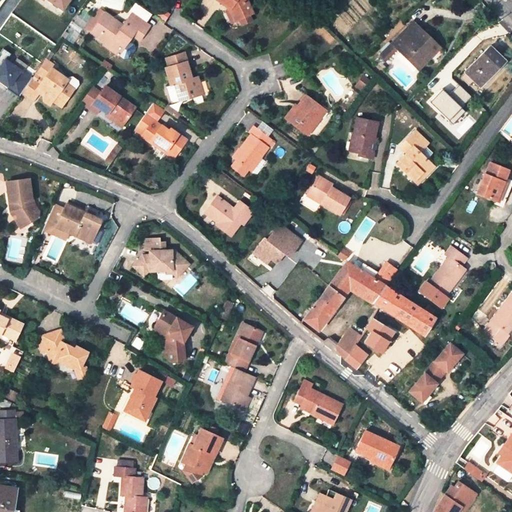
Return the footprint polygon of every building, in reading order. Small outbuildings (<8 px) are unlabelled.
[(122,9),(123,0),(99,0),(98,3),(122,9)] [(251,14),(244,0),(217,0),(227,7),(229,9),(235,21),(251,14)] [(330,0),(328,0),(312,12),(319,19),(332,4),(330,0)] [(235,21),(229,9),(227,7),(225,12),(231,23),(235,21)] [(103,42),(114,49),(122,38),(128,42),(132,35),(138,40),(148,26),(131,14),(122,26),(104,14),(91,32),(103,42)] [(495,24),(492,20),(482,31),(486,34),(495,24)] [(437,46),(412,23),(392,44),(400,52),(402,50),(419,68),(429,58),(427,56),(437,46)] [(118,55),(128,42),(122,38),(114,49),(103,42),(102,44),(118,55)] [(429,58),(439,48),(437,46),(427,56),(429,58)] [(465,72),(480,87),(504,61),(489,47),(465,72)] [(183,53),(166,59),(169,67),(186,62),(183,53)] [(451,59),(443,66),(453,76),(460,68),(451,59)] [(67,81),(53,72),(56,68),(44,60),(21,93),(27,97),(27,96),(33,100),(38,92),(40,90),(44,92),(42,95),(43,101),(49,105),(53,101),(57,95),(66,100),(73,90),(75,90),(78,85),(78,82),(72,78),(68,79),(67,81)] [(186,62),(169,67),(165,69),(170,86),(174,85),(177,92),(179,101),(202,94),(198,81),(192,82),(191,78),(186,62)] [(357,85),(363,90),(369,81),(363,77),(357,85)] [(99,95),(100,93),(92,86),(91,88),(99,95)] [(134,108),(104,87),(100,93),(99,95),(92,104),(100,110),(107,114),(122,125),(134,108)] [(92,104),(99,95),(91,88),(81,102),(96,113),(97,113),(100,110),(92,104)] [(53,101),(61,107),(66,100),(57,95),(53,101)] [(297,107),(294,111),(292,109),(285,118),(307,135),(320,118),(315,114),(320,107),(306,96),(297,107)] [(151,120),(155,123),(163,112),(153,105),(146,116),(151,120)] [(320,118),(325,111),(320,107),(315,114),(320,118)] [(122,125),(107,114),(105,117),(120,128),(122,125)] [(146,116),(134,132),(140,136),(151,120),(146,116)] [(374,138),(377,122),(356,118),(353,134),(356,134),(353,152),(358,153),(364,154),(363,158),(373,160),(374,154),(372,149),(373,145),(376,142),(377,138),(374,138)] [(155,123),(151,120),(140,136),(159,150),(162,147),(175,156),(186,140),(170,129),(169,132),(155,123)] [(250,171),(267,148),(265,146),(271,139),(253,126),(248,133),(250,135),(233,159),(236,161),(231,168),(243,177),(248,170),(250,171)] [(396,165),(414,181),(420,175),(424,178),(429,174),(434,168),(425,160),(418,154),(421,150),(428,144),(415,131),(400,147),(407,154),(396,165)] [(112,160),(120,147),(115,144),(107,156),(112,160)] [(418,154),(425,160),(428,157),(421,150),(418,154)] [(496,201),(504,182),(508,171),(490,164),(486,175),(484,174),(477,194),(496,201)] [(333,183),(319,175),(317,177),(331,186),(333,183)] [(420,175),(414,181),(418,185),(424,178),(420,175)] [(307,195),(339,214),(340,213),(345,217),(355,202),(349,198),(350,197),(331,186),(317,177),(307,195)] [(29,179),(6,182),(9,203),(11,202),(11,207),(9,212),(15,220),(18,218),(23,226),(36,218),(38,212),(33,204),(33,199),(31,199),(29,179)] [(499,202),(506,183),(504,182),(496,201),(499,202)] [(204,214),(217,224),(215,226),(230,236),(239,223),(243,218),(246,220),(252,212),(239,203),(233,209),(231,207),(229,209),(226,207),(227,205),(216,197),(204,214)] [(76,209),(65,204),(58,220),(54,227),(67,233),(90,243),(100,220),(84,213),(76,209)] [(54,227),(58,220),(49,216),(42,230),(64,240),(67,233),(54,227)] [(15,220),(20,228),(23,226),(18,218),(15,220)] [(286,256),(299,240),(276,223),(265,239),(262,238),(251,253),(261,260),(265,256),(269,258),(274,262),(281,253),(286,256)] [(172,269),(177,274),(187,263),(176,253),(173,253),(173,250),(167,250),(166,241),(162,241),(161,237),(146,238),(147,248),(151,248),(151,255),(144,255),(134,265),(144,275),(149,271),(172,269)] [(445,296),(456,281),(454,280),(457,277),(458,279),(465,270),(460,267),(466,259),(450,247),(444,255),(448,258),(429,284),(445,296)] [(371,304),(384,286),(395,271),(384,264),(377,274),(363,263),(358,270),(346,262),(328,286),(343,297),(349,290),(371,304)] [(327,317),(343,297),(328,286),(313,306),(327,317)] [(377,308),(370,320),(371,321),(366,329),(370,332),(363,344),(379,352),(400,320),(411,303),(384,286),(371,304),(374,306),(377,308)] [(511,294),(484,331),(477,340),(497,354),(503,346),(501,344),(508,335),(506,333),(511,325),(511,294)] [(232,303),(225,300),(218,316),(225,319),(232,303)] [(408,326),(419,309),(411,303),(400,320),(408,326)] [(313,306),(302,319),(317,330),(327,317),(313,306)] [(422,311),(430,316),(433,310),(426,306),(422,311)] [(423,336),(433,319),(434,318),(430,316),(422,311),(419,309),(408,326),(423,336)] [(191,327),(162,310),(153,326),(156,327),(165,332),(163,336),(164,342),(162,342),(164,357),(171,361),(183,360),(182,342),(191,327)] [(0,341),(11,347),(22,325),(0,314),(0,341)] [(224,364),(235,368),(243,372),(255,345),(253,344),(258,330),(242,323),(224,364)] [(351,326),(335,346),(336,352),(344,359),(354,345),(362,335),(351,326)] [(165,332),(156,327),(154,331),(163,336),(165,332)] [(60,330),(41,336),(43,340),(38,342),(41,349),(45,347),(46,351),(50,364),(56,362),(56,361),(68,367),(70,364),(78,368),(80,365),(86,352),(74,347),(73,349),(68,347),(60,343),(62,340),(60,330)] [(258,330),(253,344),(255,345),(261,332),(258,330)] [(428,368),(439,377),(445,371),(446,372),(461,354),(448,343),(428,368)] [(344,359),(363,376),(365,373),(372,365),(366,360),(368,357),(354,345),(344,359)] [(0,365),(15,371),(22,355),(2,347),(0,351),(0,365)] [(73,370),(75,379),(84,378),(86,372),(84,367),(80,365),(78,368),(70,364),(68,367),(73,370)] [(235,368),(221,400),(241,409),(246,397),(255,377),(243,372),(235,368)] [(439,377),(428,368),(408,392),(421,402),(436,384),(435,383),(439,377)] [(159,380),(137,370),(129,386),(137,390),(134,396),(130,394),(127,402),(130,404),(126,412),(144,420),(155,397),(152,396),(159,380)] [(227,373),(221,370),(210,394),(216,396),(227,373)] [(309,413),(332,424),(341,404),(310,388),(311,385),(303,381),(293,400),(300,404),(311,409),(309,413)] [(246,397),(241,409),(244,410),(249,398),(246,397)] [(298,408),(309,413),(311,409),(300,404),(298,408)] [(0,462),(16,462),(14,417),(14,412),(14,411),(0,411),(0,462)] [(111,430),(117,415),(109,412),(103,427),(111,430)] [(201,471),(209,454),(212,456),(220,438),(200,429),(197,436),(196,438),(193,437),(192,437),(184,454),(188,456),(185,464),(186,464),(183,470),(190,482),(200,476),(199,475),(201,471)] [(355,452),(371,459),(370,462),(376,464),(379,459),(389,464),(397,446),(364,431),(355,452)] [(511,431),(501,447),(504,450),(501,455),(496,461),(511,473),(511,431)] [(205,473),(212,456),(209,454),(201,471),(205,473)] [(343,475),(349,462),(337,457),(331,469),(343,475)] [(389,464),(379,459),(376,464),(387,469),(389,464)] [(117,460),(117,467),(132,468),(132,461),(117,460)] [(483,474),(467,463),(462,469),(478,480),(483,474)] [(117,467),(115,467),(114,476),(121,476),(120,495),(125,496),(123,511),(144,511),(146,497),(141,496),(142,478),(133,478),(134,469),(132,468),(117,467)] [(450,486),(443,495),(459,506),(469,491),(457,483),(453,489),(450,486)] [(11,511),(12,509),(15,489),(0,486),(0,511),(11,511)] [(314,511),(344,511),(350,499),(329,489),(326,496),(319,493),(316,501),(319,503),(314,511)] [(469,491),(459,506),(460,506),(457,511),(458,511),(460,511),(473,494),(469,491)] [(443,495),(431,511),(456,511),(457,511),(460,506),(459,506),(443,495)] [(316,501),(310,511),(314,511),(319,503),(316,501)] [(407,505),(403,501),(398,506),(403,510),(407,505)]
